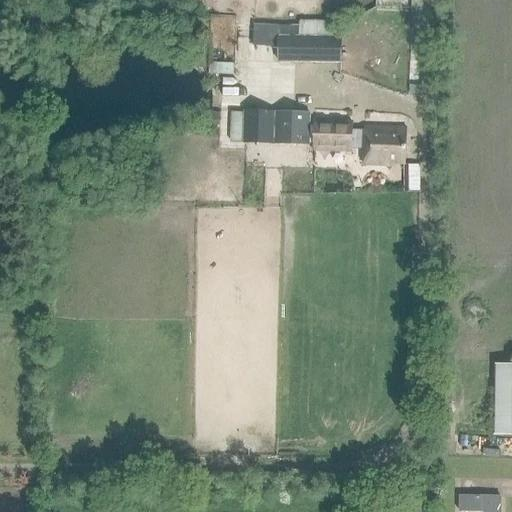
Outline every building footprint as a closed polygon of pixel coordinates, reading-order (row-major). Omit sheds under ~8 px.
[(408,96),(432,97),(435,0),(411,0),(411,27),(423,27),(421,86),(409,86),(408,96)] [(340,63),(340,37),(278,37),(278,47),(277,63),(340,63)] [(271,145),(273,114),(244,113),(244,114),(232,113),(230,143),(242,144),(271,145)] [(275,114),(273,145),(307,146),(307,144),(313,144),(313,126),(308,126),(309,114),(275,114)] [(363,131),(350,131),(351,123),(313,123),(312,151),(350,151),(350,148),(363,149),(362,165),(388,166),(388,160),(404,161),(405,128),(363,128),(363,131)] [(419,178),(405,179),(406,192),(420,192),(419,178)] [(511,363),(497,363),(496,436),(511,435),(511,363)]
